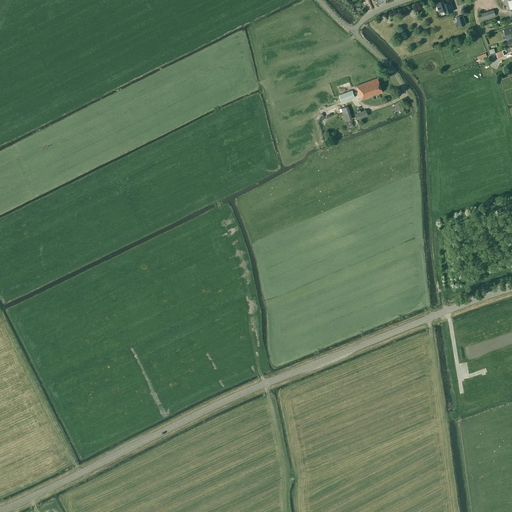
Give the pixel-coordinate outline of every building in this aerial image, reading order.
[(362,0),(367,12),(370,11),(366,0),(362,0)] [(444,13),(453,10),(450,1),(445,3),(445,0),(441,0),(436,2),(437,7),(437,9),(438,8),(439,11),(443,10),(444,13)] [(495,16),(493,10),(479,13),(480,20),(495,16)] [(466,24),(463,14),(456,17),(459,26),(466,24)] [(477,59),(480,59),(480,60),(478,61),(479,63),(481,62),(482,63),(487,61),(484,53),(476,56),(477,59)] [(361,99),(382,92),(376,77),(355,85),(359,95),(361,99)] [(354,97),(352,91),(351,90),(339,95),(341,102),(354,97)] [(352,118),(347,106),(341,108),(346,121),(352,118)] [(356,119),(367,115),(365,109),(354,113),(356,119)]
